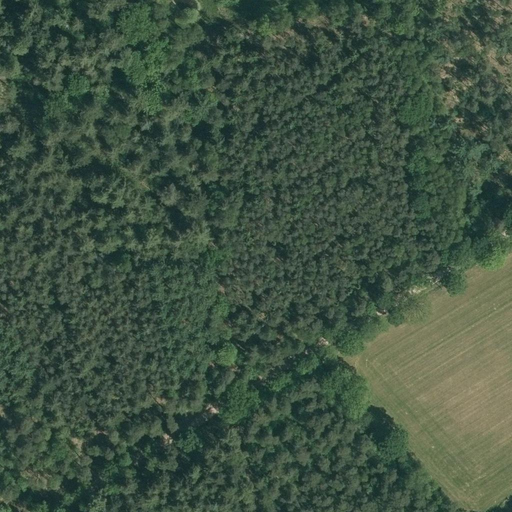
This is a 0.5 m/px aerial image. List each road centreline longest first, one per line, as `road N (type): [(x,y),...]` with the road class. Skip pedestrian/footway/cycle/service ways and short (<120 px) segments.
road 1 (track): [(511,231),(239,395)]
road 2 (track): [(239,395),(46,511)]
